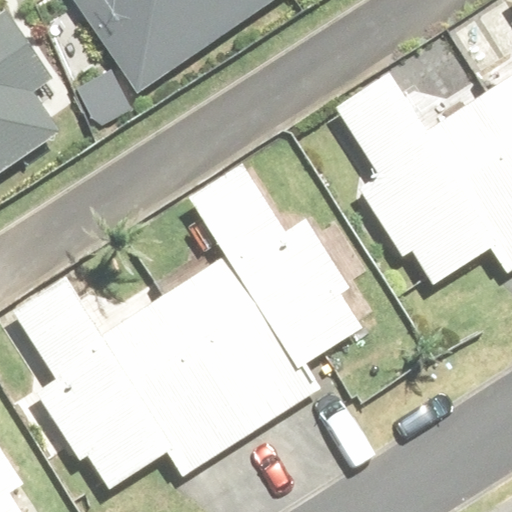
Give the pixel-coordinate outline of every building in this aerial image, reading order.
[(66,0),(137,104),(291,0),(66,0)] [(0,199),(64,157),(28,103),(46,91),(0,22),(0,199)] [(415,59),(335,107),(378,179),(357,192),(401,266),(415,257),(432,286),(491,251),(507,280),(511,276),(511,77),(449,115),(415,59)] [(247,167),(190,202),(225,261),(91,340),(58,283),(7,312),(49,383),(27,396),(68,466),(86,455),(107,491),(167,456),(182,482),(321,400),(302,368),(363,332),(286,232),(247,167)] [(0,511),(36,511),(0,457),(0,511)]
